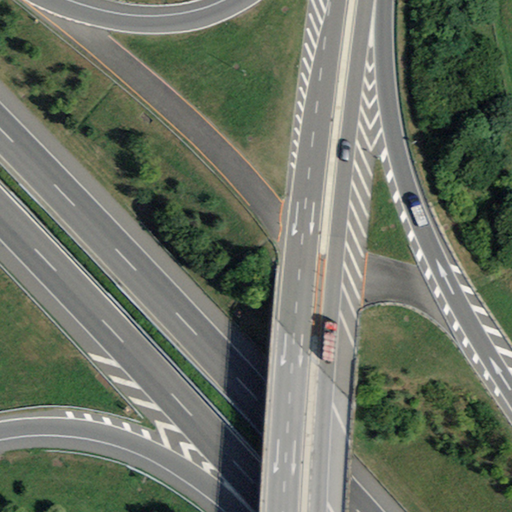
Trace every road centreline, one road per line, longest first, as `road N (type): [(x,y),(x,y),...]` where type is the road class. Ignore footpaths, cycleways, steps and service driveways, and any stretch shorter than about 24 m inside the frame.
road 1 (motorway): [(354,511),(0,132)]
road 2 (secondary): [(318,511),(343,174),(366,0)]
road 3 (secondary): [(338,0),(315,177),(290,511)]
road 4 (motorway): [(511,387),(435,257),(413,198),(386,81),(384,0)]
road 5 (motorway): [(0,214),(279,511)]
road 6 (motorway): [(0,431),(50,426),(128,441),(182,468),(236,511)]
road 7 (motorway): [(244,0),(166,25),(100,19),(47,0)]
road 8 (unknown): [(461,303),(336,253)]
